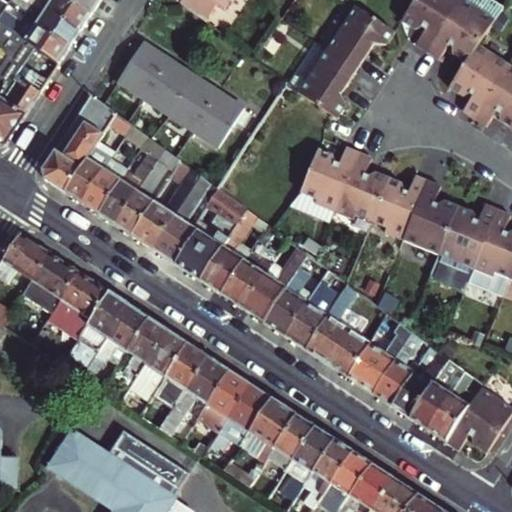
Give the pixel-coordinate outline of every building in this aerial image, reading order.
[(25,0),(11,0),(8,4),(18,11),(25,0)] [(51,0),(47,7),(81,31),(91,15),(70,0),(51,0)] [(70,0),(91,15),(100,0),(70,0)] [(227,0),(181,0),(180,2),(205,21),(216,3),(223,8),(227,0)] [(425,51),(458,0),(412,0),(399,19),(411,27),(418,26),(422,28),(413,44),(425,51)] [(492,18),(464,0),(458,0),(425,51),(431,55),(437,59),(446,44),(450,47),(452,53),(464,61),(476,44),(492,18)] [(8,4),(5,9),(0,16),(0,22),(2,24),(7,27),(18,11),(8,4)] [(384,43),(392,30),(353,5),(326,48),(355,67),(371,43),(384,43)] [(81,31),(47,7),(41,15),(27,6),(22,14),(36,24),(70,47),(81,31)] [(70,47),(36,24),(25,40),(35,47),(59,63),(70,47)] [(12,77),(24,61),(27,57),(35,47),(25,40),(22,38),(11,54),(0,69),(0,103),(4,98),(16,80),(12,77)] [(245,108),(220,92),(194,75),(146,43),(121,81),(219,147),(245,108)] [(464,61),(448,87),(460,95),(465,93),(470,97),(461,112),(473,121),(509,65),(476,44),(464,61)] [(0,47),(0,69),(11,54),(0,47)] [(35,47),(27,57),(52,74),(59,63),(35,47)] [(326,48),(297,92),(336,117),(345,102),(339,93),(355,67),(326,48)] [(16,80),(4,98),(9,102),(33,66),(24,61),(12,77),(16,80)] [(511,67),(509,65),(473,121),(484,127),(494,112),(499,115),(499,120),(511,127),(511,67)] [(0,145),(6,145),(50,78),(33,66),(9,102),(4,98),(0,103),(0,145)] [(66,191),(95,146),(108,126),(116,112),(92,94),(44,169),(48,179),(66,191)] [(116,112),(108,126),(124,137),(132,124),(116,112)] [(138,154),(142,148),(149,137),(132,124),(124,137),(120,143),(138,154)] [(165,148),(149,137),(142,148),(158,159),(165,148)] [(319,149),(301,193),(317,200),(316,203),(335,211),(360,151),(346,145),(339,162),(333,159),(331,154),(319,149)] [(95,146),(66,191),(82,201),(105,167),(111,158),(111,157),(95,146)] [(165,148),(158,159),(176,170),(182,161),(165,148)] [(372,221),(390,177),(376,172),(370,174),(365,172),(371,156),(360,151),(335,211),(354,219),(356,214),(372,221)] [(111,158),(105,167),(122,178),(128,169),(111,158)] [(82,201),(99,213),(122,178),(105,167),(82,201)] [(145,180),(128,169),(122,178),(139,189),(145,180)] [(167,208),(156,201),(133,235),(154,249),(202,176),(193,169),(167,208)] [(404,240),(429,180),(416,174),(409,189),(404,187),(404,182),(390,177),(372,221),(386,227),(384,231),(404,240)] [(176,263),(198,228),(193,225),(186,220),(201,198),(208,203),(218,188),(202,176),(154,249),(176,263)] [(164,188),(147,177),(145,180),(139,189),(156,201),(164,188)] [(99,213),(116,224),(139,189),(122,178),(99,213)] [(439,254),(460,203),(445,198),(441,202),(434,199),(441,184),(429,180),(404,240),(439,254)] [(176,263),(201,279),(247,209),(218,188),(208,203),(204,208),(210,212),(213,207),(218,210),(204,232),(198,228),(176,263)] [(139,189),(116,224),(133,235),(156,201),(139,189)] [(475,268),(499,208),(486,202),(480,218),(474,215),(474,209),(460,203),(439,254),(475,268)] [(511,277),(511,276),(511,228),(510,230),(505,228),(511,213),(499,208),(475,268),(469,282),(504,296),(511,277)] [(201,279),(222,293),(245,259),(235,253),(254,225),(263,231),(268,224),(247,209),(201,279)] [(263,231),(260,235),(265,239),(273,227),(268,224),(263,231)] [(222,293),(244,307),(267,273),(285,246),(289,240),(278,232),(272,241),(277,244),(267,258),(252,248),(245,259),(222,293)] [(21,237),(0,267),(0,280),(9,286),(17,273),(27,280),(23,286),(29,291),(52,257),(21,237)] [(296,245),(289,240),(285,246),(292,250),(296,245)] [(267,273),(244,307),(265,321),(300,268),(309,254),(299,247),(277,280),(267,273)] [(52,257),(29,291),(24,297),(53,317),(80,276),(52,257)] [(300,268),(265,321),(287,335),(309,301),(300,295),(312,276),(300,268)] [(80,276),(53,317),(50,321),(79,340),(109,295),(80,276)] [(287,335),(307,348),(330,314),(337,302),(326,295),(331,288),(321,282),(309,301),(287,335)] [(356,292),(348,287),(344,293),(352,298),(356,292)] [(109,295),(79,340),(94,350),(89,357),(95,361),(129,308),(109,295)] [(13,313),(0,304),(0,325),(3,327),(13,313)] [(127,354),(149,321),(129,308),(95,361),(83,379),(92,385),(107,360),(111,362),(120,349),(127,354)] [(330,314),(307,348),(349,376),(372,342),(330,314)] [(123,378),(135,384),(169,334),(149,321),(127,354),(135,359),(123,378)] [(372,342),(349,376),(374,392),(413,331),(409,328),(401,322),(394,333),(398,335),(387,352),(372,342)] [(374,392),(393,405),(416,371),(406,365),(424,339),(413,331),(374,392)] [(169,334),(135,384),(154,397),(156,394),(187,346),(169,334)] [(209,360),(187,346),(156,394),(178,407),(209,360)] [(119,368),(127,354),(120,349),(111,362),(119,368)] [(416,371),(393,405),(412,417),(451,359),(441,351),(423,375),(416,371)] [(83,379),(95,361),(89,357),(87,355),(75,374),(83,379)] [(451,359),(412,417),(430,429),(454,394),(447,389),(462,367),(451,359)] [(209,360),(178,407),(162,431),(173,438),(197,401),(208,407),(229,374),(209,360)] [(468,372),(462,367),(447,389),(454,394),(468,372)] [(448,441),(479,395),(468,388),(475,377),(468,372),(454,394),(430,429),(448,441)] [(251,388),(229,374),(208,407),(199,421),(220,435),(251,388)] [(125,398),(107,386),(102,392),(121,404),(125,398)] [(240,427),(251,435),(272,402),(251,388),(220,435),(218,439),(223,442),(225,438),(230,441),(240,427)] [(488,454),(511,416),(511,408),(483,389),(479,395),(448,441),(461,449),(470,435),(474,437),(474,445),(488,454)] [(272,402),(251,435),(242,449),(260,460),(269,447),(276,452),(298,419),(272,402)] [(288,472),(315,430),(298,419),(276,452),(270,460),(288,472)] [(293,504),(294,501),(336,444),(315,430),(288,472),(287,473),(295,478),(286,491),(291,494),(287,500),(293,504)] [(72,431),(48,470),(111,511),(170,511),(178,500),(176,499),(191,474),(125,432),(111,456),(72,431)] [(1,456),(1,433),(0,432),(0,490),(19,491),(19,456),(1,456)] [(336,444),(294,501),(301,506),(313,487),(326,496),(355,456),(336,444)] [(213,446),(205,459),(227,473),(231,467),(235,460),(213,446)] [(375,469),(355,456),(326,496),(321,503),(332,511),(343,493),(352,499),(375,469)] [(231,467),(227,473),(251,489),(255,482),(248,478),(231,467)] [(260,476),(263,471),(256,467),(253,472),(260,476)] [(375,469),(352,499),(341,511),(356,511),(362,505),(371,511),(373,511),(397,484),(375,469)] [(255,482),(260,476),(253,472),(252,471),(248,478),(255,482)] [(407,511),(420,499),(397,484),(373,511),(407,511)] [(437,511),(439,511),(420,499),(407,511),(437,511)]
